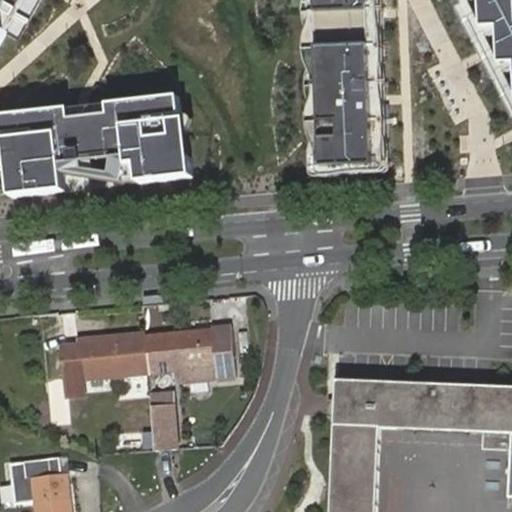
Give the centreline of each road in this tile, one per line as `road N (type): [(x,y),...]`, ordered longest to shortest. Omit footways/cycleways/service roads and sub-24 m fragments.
road 1 (residential): [(208,511),(262,436),(294,333),(300,258)]
road 2 (secondary): [(300,224),(42,249)]
road 3 (secondary): [(45,283),(300,258)]
road 4 (secondary): [(300,258),(511,242)]
road 5 (secondary): [(511,208),(300,224)]
